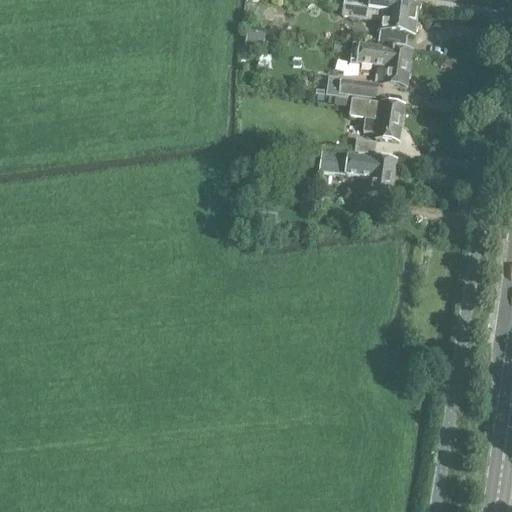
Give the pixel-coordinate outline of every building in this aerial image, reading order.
[(420,5),(420,1),(413,0),(369,0),(369,3),(349,0),(330,0),(329,8),(344,10),(417,21),(419,13),(421,11),(422,8),(420,5)] [(415,40),(415,37),(418,36),(418,31),(416,29),(417,21),(344,10),(343,20),(383,26),(379,50),(405,53),(407,39),(415,40)] [(263,55),(265,37),(248,35),(245,52),(263,55)] [(408,92),(413,57),(354,48),(351,70),(358,71),(359,69),(386,72),(384,89),(408,92)] [(376,104),(378,90),(329,83),(327,96),(376,104)] [(346,110),(347,103),(335,101),(334,109),(346,110)] [(381,109),(353,105),(351,122),(379,126),(377,144),(400,147),(405,111),(382,108),(381,109)] [(375,160),(377,148),(357,145),(355,157),(375,160)] [(374,163),(323,156),(320,176),(371,183),(369,198),(392,201),(397,165),(374,162),(374,163)] [(276,239),(278,219),(250,217),(249,237),(276,239)]
